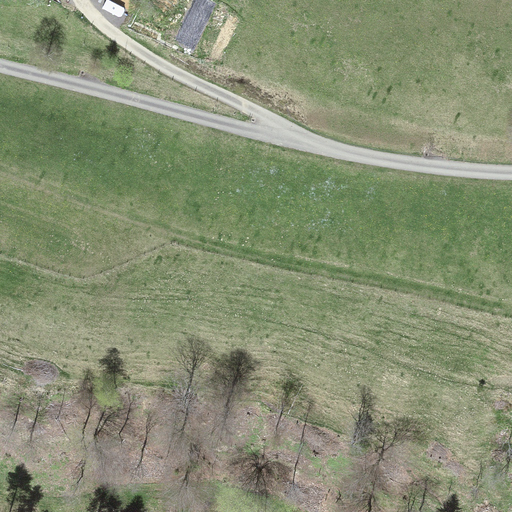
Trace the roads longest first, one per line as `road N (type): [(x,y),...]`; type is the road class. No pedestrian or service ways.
road 1 (track): [(309,141),(0,65)]
road 2 (track): [(88,0),(104,22),(155,57),(309,141)]
road 3 (track): [(511,170),(435,166),(309,141)]
